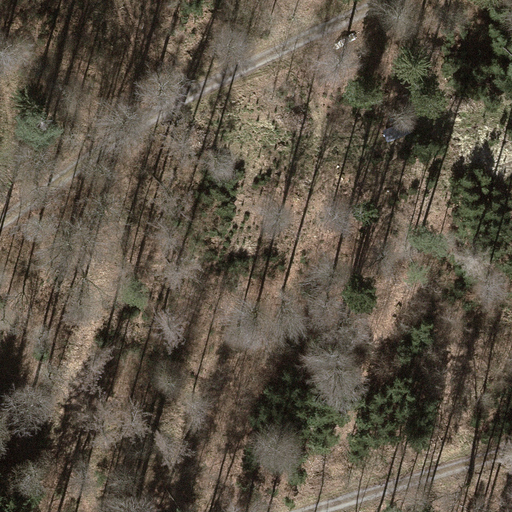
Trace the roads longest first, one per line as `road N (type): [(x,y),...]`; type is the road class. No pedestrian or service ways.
road 1 (track): [(0,224),(176,96),(385,0)]
road 2 (track): [(269,511),(511,442)]
